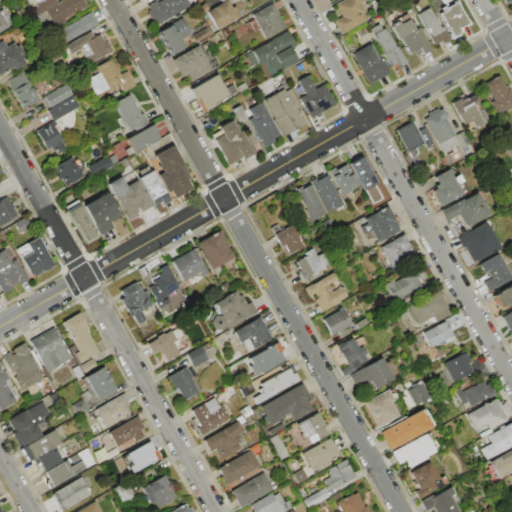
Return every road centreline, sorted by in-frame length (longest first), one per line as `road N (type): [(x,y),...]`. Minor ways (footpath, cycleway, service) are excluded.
road 1 (residential): [(398,511),(110,0)]
road 2 (residential): [(83,279),(511,33)]
road 3 (residential): [(511,383),(296,0)]
road 4 (residential): [(214,511),(83,279)]
road 5 (residential): [(83,279),(0,131)]
